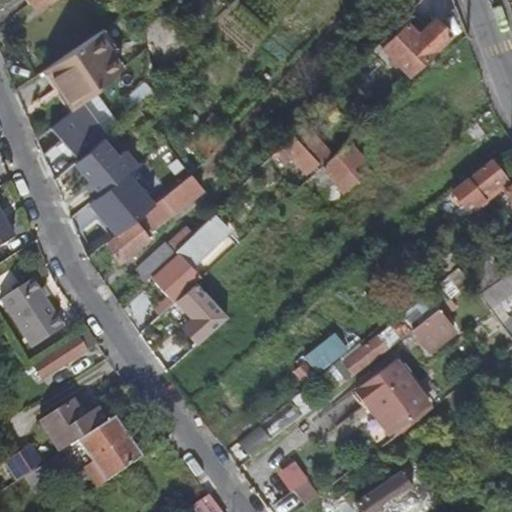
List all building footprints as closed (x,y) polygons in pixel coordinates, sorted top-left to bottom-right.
[(52,0),(26,0),(35,12),(52,0)] [(408,25),(384,49),(410,76),(451,37),(436,20),(419,36),(408,25)] [(79,108),(122,71),(98,36),(49,69),(61,87),(64,85),(79,108)] [(49,69),(43,73),(71,115),(79,108),(64,85),(61,87),(49,69)] [(93,107),(105,124),(116,117),(105,99),(93,107)] [(333,158),(303,127),(292,138),(318,165),(322,169),(333,158)] [(111,137),(95,151),(127,190),(154,168),(145,158),(152,152),(145,144),(137,150),(128,138),(118,146),(111,137)] [(318,165),(292,138),(273,157),(282,167),(290,159),(306,176),(318,165)] [(160,163),(152,152),(145,158),(154,168),(160,163)] [(177,162),(132,201),(144,216),(148,213),(190,178),(177,162)] [(491,163),(453,194),(464,208),(471,216),(509,184),(491,163)] [(203,192),(190,178),(148,213),(159,228),(174,215),(203,192)] [(471,216),(464,208),(457,214),(464,222),(471,216)] [(0,211),(0,244),(16,235),(0,211)] [(188,267),(227,229),(214,215),(183,246),(176,253),(178,256),(151,280),(166,296),(152,309),(157,315),(198,278),(188,267)] [(157,235),(143,217),(135,223),(150,241),(157,235)] [(150,241),(135,223),(106,247),(120,265),(150,241)] [(183,246),(175,237),(128,284),(136,292),(176,253),(183,246)] [(380,293),(359,267),(353,272),(373,298),(380,293)] [(498,305),(511,294),(511,275),(480,299),(496,320),(509,337),(511,334),(511,319),(508,318),(498,305)] [(31,279),(0,299),(0,301),(31,348),(63,328),(31,279)] [(136,292),(128,284),(122,289),(130,298),(136,292)] [(186,331),(197,344),(227,318),(196,284),(180,298),(199,320),(186,331)] [(458,335),(438,311),(414,331),(432,354),(458,335)] [(322,367),(349,347),(338,332),(310,352),(322,367)] [(71,340),(31,366),(40,380),(85,351),(76,337),(71,340)] [(381,358),(370,345),(344,367),(355,380),(381,358)] [(415,382),(398,360),(358,389),(370,405),(374,402),(379,409),(415,382)] [(431,403),(415,382),(379,409),(395,431),(431,403)] [(395,431),(379,409),(374,402),(370,405),(391,434),(395,431)] [(78,444),(106,426),(97,413),(88,419),(83,422),(81,417),(77,412),(73,406),(41,426),(45,433),(60,456),(78,444)] [(106,426),(78,444),(106,484),(122,472),(141,460),(114,421),(106,426)] [(456,434),(426,455),(437,471),(467,450),(456,434)] [(78,448),(57,463),(65,473),(86,458),(78,448)] [(7,464),(19,483),(43,468),(30,449),(7,464)] [(437,471),(426,455),(402,473),(401,472),(358,504),(356,501),(342,510),(343,511),(384,511),(414,489),(413,488),(437,471)] [(282,467),(305,503),(321,493),(298,457),(282,467)] [(65,473),(57,463),(56,460),(43,470),(53,484),(65,474),(65,473)] [(295,488),(272,505),(276,511),(291,511),(305,502),(295,488)] [(356,501),(351,494),(338,504),(342,510),(356,501)] [(205,499),(186,511),(216,511),(215,511),(218,508),(209,496),(205,499)]
